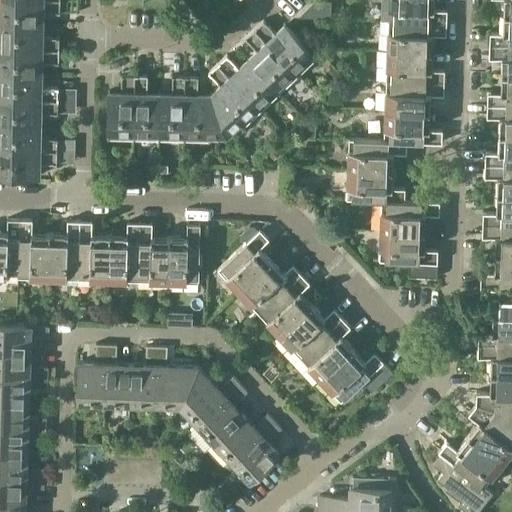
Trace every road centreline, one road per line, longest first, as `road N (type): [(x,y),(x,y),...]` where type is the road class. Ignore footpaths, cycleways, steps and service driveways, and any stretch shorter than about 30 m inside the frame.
road 1 (residential): [(62,494),(67,346),(83,331),(206,336),(323,460)]
road 2 (residential): [(416,384),(405,342),(306,230),(270,208),(84,203)]
road 3 (residential): [(416,384),(451,336),(463,0)]
road 4 (residential): [(90,39),(223,41),(266,0)]
road 5 (residential): [(84,203),(90,39)]
road 6 (residential): [(198,495),(62,494)]
